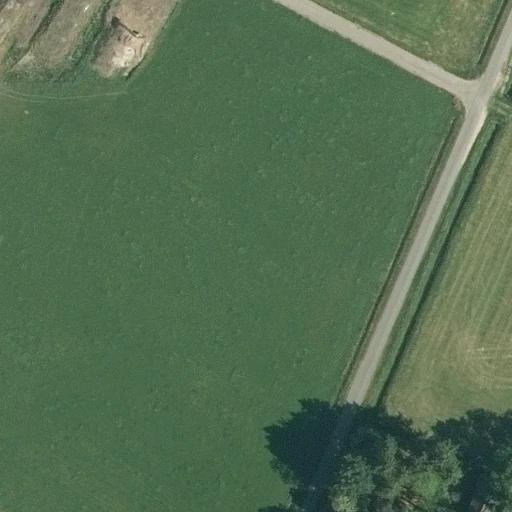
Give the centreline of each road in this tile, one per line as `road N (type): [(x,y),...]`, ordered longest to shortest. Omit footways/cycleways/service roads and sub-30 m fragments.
road 1 (unclassified): [(306,511),(511,26)]
road 2 (unknown): [(480,100),(286,0)]
